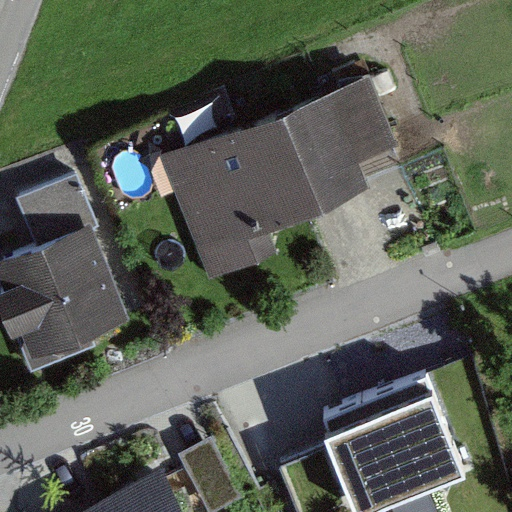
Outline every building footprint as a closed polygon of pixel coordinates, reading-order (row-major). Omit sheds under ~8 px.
[(369,72),(164,154),(214,278),(272,255),(262,232),(410,173),(369,72)] [(88,215),(0,251),(0,299),(26,361),(131,317),(88,215)] [(436,380),(330,423),(361,501),(467,459),(436,380)] [(214,432),(181,448),(212,510),(245,493),(214,432)] [(190,511),(161,462),(74,511),(190,511)]
